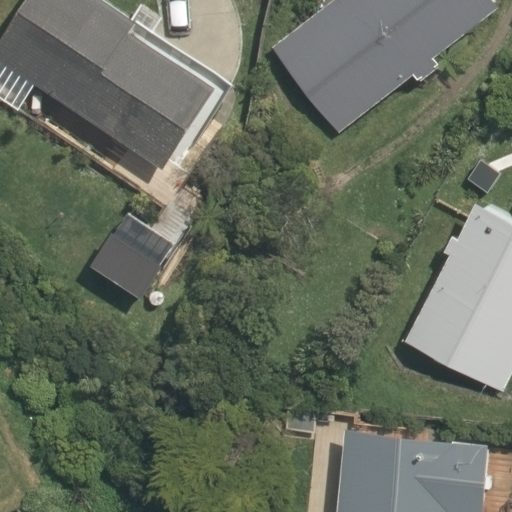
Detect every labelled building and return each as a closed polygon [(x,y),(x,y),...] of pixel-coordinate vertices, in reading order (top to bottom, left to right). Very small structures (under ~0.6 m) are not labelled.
[(35,0),(0,53),(171,165),(225,83),(141,28),(147,18),(120,0),(35,0)] [(336,0),(281,43),(346,128),(510,1),(509,0),(336,0)] [(511,213),(486,200),(413,335),(509,388),(511,382),(511,213)] [(489,511),(497,441),(354,426),(345,511),(489,511)] [(270,511),(265,500),(236,511),(270,511)]
